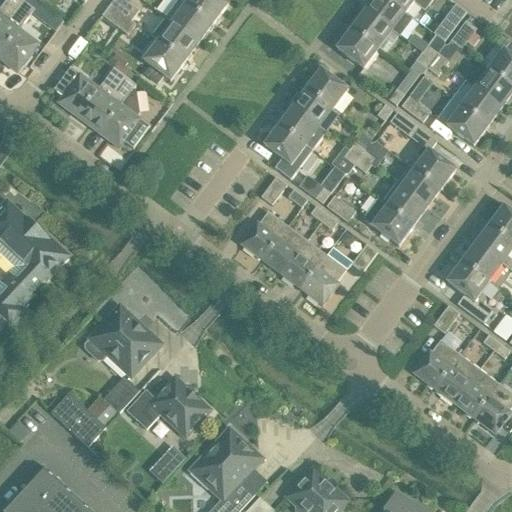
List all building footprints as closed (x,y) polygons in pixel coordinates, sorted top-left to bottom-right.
[(24,3),(0,34),(0,58),(6,63),(4,65),(18,75),(39,46),(20,31),(32,15),(57,33),(64,24),(31,0),(26,0),(24,3)] [(24,3),(26,0),(8,0),(0,11),(0,34),(24,3)] [(122,0),(115,0),(110,7),(131,23),(139,12),(122,0)] [(213,27),(228,6),(219,0),(177,0),(177,1),(178,2),(186,8),(187,7),(213,27)] [(406,14),(386,0),(374,0),(365,13),(392,33),(400,38),(413,20),(406,14)] [(386,0),(406,14),(414,4),(425,12),(434,0),(386,0)] [(165,20),(198,44),(211,26),(212,27),(213,27),(187,7),(186,8),(178,2),(165,20)] [(433,35),(436,37),(444,43),(466,13),(456,5),(433,35)] [(128,37),(136,26),(131,23),(110,7),(102,18),(128,37)] [(365,13),(352,31),(379,51),(392,33),(365,13)] [(198,44),(165,20),(152,38),(159,43),(158,43),(185,62),(198,44)] [(460,49),(462,51),(477,31),(466,23),(451,43),(460,50),(460,49)] [(337,51),(364,71),(379,51),(352,31),(337,51)] [(445,47),(444,43),(436,37),(422,55),(433,63),(445,47)] [(143,63),(150,68),(145,76),(158,86),(163,78),(170,83),(186,63),(185,62),(158,43),(143,63)] [(449,47),(445,47),(433,63),(444,71),(460,50),(451,43),(449,47)] [(511,47),(509,45),(489,71),(511,88),(511,47)] [(116,55),(113,60),(118,64),(124,69),(128,64),(116,55)] [(408,73),(410,75),(417,80),(420,76),(423,76),(423,75),(427,70),(433,63),(422,55),(408,73)] [(427,70),(438,78),(444,71),(433,63),(427,70)] [(124,69),(118,64),(114,70),(125,79),(129,72),(124,69)] [(482,66),(468,84),(502,110),(511,96),(511,88),(489,71),(482,66)] [(99,90),(70,69),(53,91),(63,98),(58,105),(71,115),(72,113),(89,126),(125,79),(114,70),(99,90)] [(334,111),(349,91),(322,71),(307,91),(334,111)] [(125,79),(89,126),(107,139),(106,140),(119,150),(124,144),(133,151),(150,129),(141,122),(137,119),(140,114),(137,94),(133,91),(136,87),(125,79)] [(489,128),(502,110),(466,83),(452,101),(489,128)] [(288,106),(293,109),(326,134),(340,116),(334,111),(307,91),(302,98),(297,94),(288,106)] [(405,97),(397,91),(389,102),(397,108),(405,97)] [(402,109),(423,125),(431,114),(410,98),(402,109)] [(489,128),(452,101),(438,121),(447,127),(447,128),(474,148),(489,128)] [(386,107),(377,118),(385,123),(393,112),(386,107)] [(293,109),(279,128),(313,153),(326,134),(293,109)] [(456,172),(430,152),(437,143),(398,114),(390,124),(422,148),(418,153),(418,157),(422,160),(414,172),(441,192),(456,172)] [(313,153),(279,128),(264,148),(282,161),(275,170),(290,182),(313,153)] [(372,140),(363,133),(350,152),(360,160),(365,153),(366,153),(371,145),(372,140)] [(116,156),(94,144),(88,155),(110,167),(116,156)] [(344,159),(337,170),(342,174),(345,176),(347,178),(355,167),(360,160),(350,152),(344,159)] [(376,161),(366,153),(365,153),(360,160),(371,168),(376,161)] [(371,168),(360,160),(355,167),(366,175),(371,168)] [(409,168),(396,186),(401,190),(427,210),(441,192),(414,172),(409,168)] [(307,177),(299,188),(315,200),(323,189),(307,177)] [(277,179),(265,195),(262,199),(272,207),(287,187),(277,179)] [(414,228),(427,210),(401,190),(396,186),(382,205),(414,228)] [(331,195),(323,189),(315,200),(323,206),(331,195)] [(308,202),(294,192),(289,199),(302,210),(308,202)] [(348,224),(356,214),(335,198),(327,209),(348,224)] [(414,228),(382,205),(378,201),(365,218),(366,223),(372,227),(372,228),(399,248),(414,228)] [(0,242),(14,255),(29,269),(8,291),(4,287),(0,284),(0,283),(0,325),(9,334),(27,315),(21,309),(30,299),(29,297),(44,281),(46,282),(61,267),(63,266),(67,261),(67,255),(62,250),(60,250),(48,239),(47,241),(7,203),(0,211),(0,242)] [(511,244),(511,213),(504,207),(489,228),(511,244)] [(316,209),(312,214),(311,216),(321,224),(327,217),(316,209)] [(268,214),(259,226),(257,224),(241,246),(262,263),(288,228),(268,214)] [(327,217),(321,224),(332,232),(338,224),(327,217)] [(307,243),(288,228),(262,263),(282,277),(307,243)] [(511,253),(511,244),(489,228),(476,246),(503,266),(511,272),(511,270),(511,261),(508,258),(511,253)] [(282,277),(301,291),(327,257),(307,243),(282,277)] [(367,246),(352,266),(362,274),(377,254),(367,246)] [(503,266),(476,246),(462,264),(489,284),(503,266)] [(346,272),(327,257),(301,291),(323,308),(339,285),(337,284),(346,272)] [(457,306),(483,325),(493,313),(484,306),(486,303),(485,298),(481,295),(489,284),(462,264),(447,284),(464,297),(457,306)] [(128,297),(166,331),(179,317),(141,283),(128,297)] [(445,336),(460,316),(449,307),(434,327),(445,336)] [(131,378),(161,346),(120,309),(90,341),(85,346),(85,351),(98,363),(103,363),(108,357),(131,378)] [(494,352),(499,345),(489,337),(483,345),(494,352)] [(413,375),(435,391),(460,357),(441,342),(432,354),(430,353),(413,375)] [(499,345),(494,352),(505,360),(510,353),(499,345)] [(435,391),(454,406),(480,371),(460,357),(435,391)] [(454,406),(473,420),(499,386),(480,371),(454,406)] [(89,449),(140,394),(124,379),(104,401),(100,398),(87,412),(69,396),(52,415),(85,446),(89,449)] [(175,381),(156,402),(147,392),(127,413),(146,432),(162,416),(186,438),(209,413),(175,381)] [(509,413),(511,409),(511,395),(499,386),(473,420),(495,436),(511,414),(509,413)] [(191,474),(216,497),(221,502),(211,511),(241,511),(267,484),(255,472),(265,461),(230,428),(223,435),(225,437),(191,474)] [(163,484),(185,461),(173,450),(151,473),(163,484)] [(91,511),(43,467),(1,511),(91,511)] [(292,494),(292,497),(292,499),(299,505),(296,508),(296,511),(340,511),(346,506),(346,501),(316,473),(311,473),(292,494)] [(423,511),(395,494),(393,497),(383,511),(423,511)]
